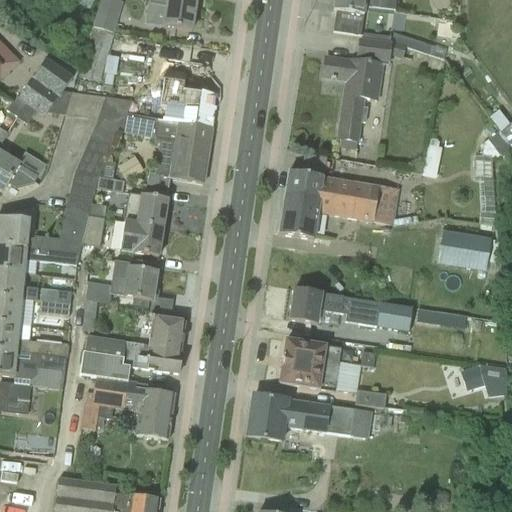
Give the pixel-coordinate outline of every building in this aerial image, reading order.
[(94,0),(65,0),(88,12),(94,0)] [(149,0),(145,26),(171,30),(191,33),(196,0),(193,0),(149,0)] [(335,0),(333,13),(353,16),(364,18),(365,10),(394,14),(395,0),(335,0)] [(97,15),(92,30),(113,37),(117,22),(97,15)] [(113,37),(92,30),(77,78),(99,85),(114,37),(113,37)] [(389,45),(391,45),(405,50),(408,41),(392,36),(391,40),(389,45)] [(430,49),(408,41),(405,50),(427,58),(430,49)] [(367,126),(369,111),(363,110),(364,103),(378,105),(383,69),(388,69),(389,61),(391,47),(380,45),(360,43),(359,55),(360,55),(358,65),(350,64),(349,65),(325,61),(322,80),(331,81),(331,83),(335,83),(335,82),(344,83),(347,84),(338,142),(357,145),(360,125),(367,126)] [(18,102),(24,107),(35,115),(43,121),(51,110),(62,94),(72,79),(47,61),(18,102)] [(163,75),(158,107),(165,108),(162,124),(211,131),(216,98),(185,93),(187,79),(163,75)] [(65,113),(71,95),(62,94),(51,110),(65,113)] [(64,118),(75,120),(82,96),(71,94),(71,95),(65,113),(64,118)] [(82,96),(75,120),(86,121),(93,99),(93,98),(82,96)] [(86,121),(97,123),(104,100),(93,99),(86,121)] [(97,123),(89,141),(112,148),(132,103),(104,100),(97,123)] [(24,107),(18,102),(16,101),(14,106),(12,105),(6,115),(17,120),(24,107)] [(26,128),(35,115),(24,107),(17,120),(16,121),(26,128)] [(125,118),(118,135),(127,137),(130,119),(125,118)] [(153,141),(174,145),(168,179),(148,176),(146,188),(167,191),(169,181),(183,184),(203,187),(211,131),(162,124),(156,123),(153,141)] [(511,126),(501,135),(500,136),(511,150),(511,126)] [(488,143),(501,159),(511,157),(511,150),(500,136),(501,135),(499,133),(488,143)] [(112,148),(89,141),(84,152),(108,158),(112,148)] [(108,158),(84,152),(79,163),(102,170),(108,158)] [(8,186),(16,191),(34,185),(38,179),(0,155),(0,193),(1,195),(2,196),(8,186)] [(134,160),(117,170),(126,184),(131,180),(134,178),(142,173),(134,160)] [(74,176),(99,180),(101,173),(102,170),(79,163),(74,176)] [(288,175),(283,206),(319,212),(319,217),(391,229),(397,194),(379,191),(379,189),(288,175)] [(95,192),(99,180),(74,176),(71,188),(95,192)] [(118,184),(118,183),(113,183),(112,183),(109,182),(99,180),(95,192),(122,197),(124,185),(118,184)] [(92,204),(95,192),(71,188),(69,199),(92,204)] [(167,202),(148,199),(140,198),(139,200),(128,198),(124,225),(163,231),(167,202)] [(92,204),(69,199),(67,211),(89,215),(92,204)] [(319,212),(283,206),(278,237),(314,243),(319,217),(319,212)] [(64,221),(86,229),(88,219),(89,215),(67,211),(64,221)] [(86,229),(81,248),(99,251),(104,222),(88,219),(86,229)] [(28,224),(0,221),(0,247),(79,256),(81,248),(86,229),(64,221),(60,242),(34,240),(33,242),(26,241),(28,224)] [(119,254),(158,260),(163,231),(124,225),(119,254)] [(490,243),(453,237),(448,268),(485,274),(487,265),(490,243)] [(79,256),(0,247),(0,273),(24,276),(25,265),(76,269),(79,256)] [(130,266),(113,264),(108,297),(151,304),(156,274),(130,270),(130,266)] [(0,300),(22,302),(24,276),(0,273),(0,300)] [(70,295),(31,292),(30,304),(39,305),(69,307),(70,295)] [(288,323),(308,326),(317,328),(319,314),(346,319),(344,325),(380,331),(384,306),(293,292),(288,323)] [(22,302),(0,300),(0,326),(19,328),(22,302)] [(149,304),(133,301),(132,310),(148,312),(149,304)] [(69,307),(39,305),(39,317),(68,319),(69,307)] [(85,305),(83,319),(95,321),(97,306),(85,305)] [(384,306),(380,331),(412,335),(416,311),(384,306)] [(466,331),(467,317),(417,313),(416,326),(466,331)] [(127,385),(129,371),(178,377),(178,375),(177,375),(179,360),(180,361),(180,359),(184,325),(149,320),(148,323),(151,324),(148,348),(86,339),(84,356),(83,356),(79,379),(95,380),(95,381),(127,385)] [(36,345),(29,345),(18,344),(19,328),(0,326),(0,352),(66,359),(68,347),(48,345),(36,344),(36,345)] [(279,386),(298,389),(334,395),(340,352),(326,350),(326,349),(285,343),(279,386)] [(0,379),(29,383),(37,376),(37,371),(64,373),(66,359),(0,352),(0,379)] [(479,368),(459,374),(466,395),(484,389),(487,401),(509,398),(508,383),(507,383),(505,372),(479,368)] [(172,392),(152,389),(127,385),(95,381),(93,393),(123,398),(123,405),(156,409),(156,411),(172,413),(174,398),(171,398),(172,392)] [(0,386),(0,415),(26,419),(30,389),(19,388),(0,386)] [(135,439),(147,441),(167,444),(172,413),(156,411),(156,409),(123,405),(123,398),(93,393),(93,397),(85,396),(81,432),(95,433),(97,421),(111,423),(112,412),(138,415),(135,439)] [(355,394),(354,409),(384,412),(386,398),(355,394)] [(247,440),(267,442),(283,445),(285,432),(325,437),(325,436),(350,440),(353,414),(329,411),(330,409),(273,401),(253,398),(247,440)] [(158,511),(160,503),(158,502),(158,503),(156,503),(157,497),(137,494),(136,500),(114,497),(115,489),(58,482),(53,511),(158,511)]
